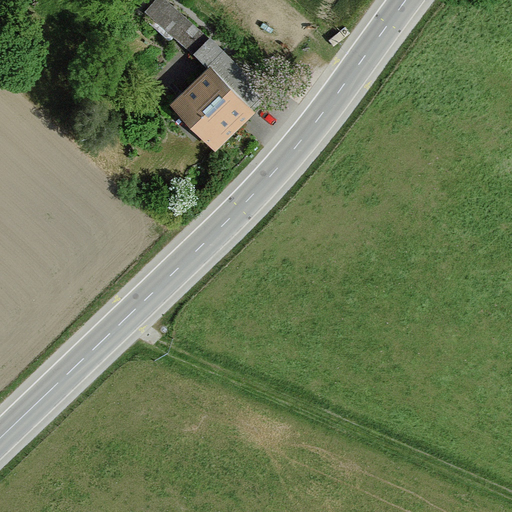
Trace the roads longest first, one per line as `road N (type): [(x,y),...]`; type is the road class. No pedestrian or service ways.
road 1 (tertiary): [(0,439),(254,194),(405,0)]
road 2 (track): [(123,320),(511,494)]
